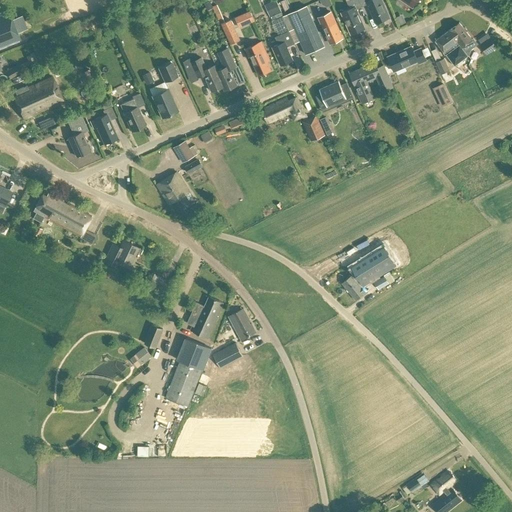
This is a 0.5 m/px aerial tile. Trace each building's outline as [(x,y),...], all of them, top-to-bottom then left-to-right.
[(276,0),(275,0),(270,2),(275,14),(281,11),(276,0)] [(284,0),(281,2),(285,11),(290,9),(285,0),(284,0)] [(331,0),(314,0),(317,11),(334,8),(331,0)] [(362,6),(359,0),(349,0),(347,1),(350,8),(341,12),(351,34),(365,28),(356,9),(362,6)] [(359,0),(362,6),(367,4),(376,23),(390,17),(381,0),(359,0)] [(210,1),(204,4),(207,10),(213,7),(210,1)] [(325,46),(307,5),(288,13),(306,54),(325,46)] [(0,48),(20,41),(17,33),(11,19),(7,9),(0,12),(0,48)] [(250,11),(235,17),(238,25),(253,18),(250,11)] [(319,16),(321,20),(331,43),(342,38),(336,22),(331,11),(319,16)] [(295,43),(300,41),(295,28),(288,13),(283,16),(295,43)] [(275,20),(281,34),(275,37),(278,44),(272,47),(281,65),(293,59),(287,46),(295,43),(283,16),(275,20)] [(225,22),(221,24),(227,36),(231,45),(237,42),(233,33),(236,32),(231,20),(225,22)] [(459,22),(450,30),(464,48),(464,49),(466,52),(477,43),(473,38),(472,39),(472,38),(459,22)] [(464,48),(450,30),(436,40),(448,57),(458,49),(460,52),(464,49),(464,48)] [(480,45),(486,55),(497,48),(490,38),(480,45)] [(270,60),(265,49),(261,41),(244,49),(248,58),(251,57),(259,75),(271,70),(267,62),(270,60)] [(414,51),(412,46),(388,56),(394,71),(418,60),(419,63),(427,60),(421,48),(414,51)] [(225,67),(218,70),(221,76),(219,77),(223,86),(224,90),(237,84),(230,69),(237,66),(228,47),(218,52),(225,67)] [(80,49),(69,54),(77,70),(87,66),(80,49)] [(218,70),(216,64),(207,68),(202,56),(191,61),(198,77),(205,74),(212,91),(223,86),(219,77),(221,76),(218,70)] [(445,58),(436,62),(441,73),(450,70),(445,58)] [(172,61),(158,67),(165,81),(178,76),(172,61)] [(378,67),(376,62),(350,73),(362,102),(374,97),(367,81),(378,76),(384,91),(393,87),(384,65),(378,67)] [(21,72),(17,64),(6,70),(10,78),(21,72)] [(150,70),(143,73),(147,82),(154,80),(150,70)] [(14,83),(23,79),(21,75),(12,79),(14,83)] [(63,101),(52,76),(27,87),(27,86),(15,91),(19,100),(16,101),(23,118),(63,101)] [(321,94),(316,96),(318,101),(322,109),(353,96),(347,82),(341,85),(339,81),(319,89),(321,94)] [(443,83),(434,87),(436,92),(445,88),(443,83)] [(178,110),(168,88),(152,96),(161,118),(178,110)] [(145,125),(138,107),(144,104),(139,93),(130,97),(132,101),(121,106),(124,112),(123,112),(132,131),(145,125)] [(305,113),(297,96),(289,100),(287,97),(276,102),(278,105),(273,107),(271,104),(265,107),(266,110),(263,112),(268,123),(292,112),(295,120),(302,116),(312,139),(324,134),(316,115),(309,118),(307,113),(305,113)] [(115,117),(110,107),(102,110),(104,115),(89,121),(93,129),(97,127),(104,143),(117,137),(109,120),(115,117)] [(229,123),(232,129),(250,120),(247,114),(229,123)] [(326,117),(320,119),(325,130),(331,128),(326,117)] [(77,156),(90,150),(82,133),(88,130),(84,120),(70,126),(73,135),(68,137),(77,156)] [(215,129),(217,136),(227,132),(224,125),(215,129)] [(201,135),(206,144),(214,139),(208,131),(201,135)] [(186,140),(173,147),(182,162),(195,156),(186,140)] [(185,167),(189,174),(203,166),(199,159),(185,167)] [(0,212),(1,213),(4,207),(4,206),(11,192),(0,186),(0,173),(0,172),(0,212)] [(157,184),(156,184),(169,205),(173,203),(178,212),(181,210),(191,204),(188,199),(192,197),(189,192),(177,172),(157,184)] [(41,194),(32,211),(36,213),(33,218),(40,222),(43,217),(44,216),(49,219),(48,220),(80,237),(84,229),(91,217),(92,216),(67,202),(67,203),(63,201),(63,200),(48,191),(47,193),(46,197),(41,194)] [(36,226),(33,232),(39,235),(42,229),(36,226)] [(103,262),(112,266),(114,267),(117,261),(129,267),(138,249),(123,241),(119,248),(112,244),(103,262)] [(394,261),(385,248),(354,267),(363,281),(394,261)] [(386,276),(390,283),(396,280),(391,272),(385,275),(386,276)] [(360,286),(351,276),(341,284),(356,301),(365,293),(371,288),(366,281),(360,286)] [(390,283),(386,276),(375,282),(380,290),(390,283)] [(160,277),(155,290),(166,294),(172,283),(160,277)] [(208,297),(204,305),(196,302),(187,323),(192,325),(190,330),(207,338),(218,315),(217,315),(222,303),(208,297)] [(256,332),(243,308),(228,316),(240,340),(256,332)] [(152,324),(144,344),(156,348),(163,329),(152,324)] [(180,361),(165,397),(188,406),(202,370),(203,367),(204,367),(211,349),(192,341),(185,338),(177,359),(180,361)] [(235,343),(212,355),(220,369),(243,357),(235,343)] [(135,354),(130,358),(138,367),(142,363),(152,356),(145,347),(135,354)] [(199,383),(195,392),(204,395),(207,387),(199,383)] [(138,446),(138,456),(149,456),(149,446),(138,446)] [(443,491),(445,494),(432,505),(437,511),(447,511),(462,500),(453,488),(449,491),(447,488),(457,481),(449,472),(447,473),(446,472),(431,483),(439,494),(443,491)] [(416,477),(406,484),(411,491),(412,492),(422,485),(423,487),(424,489),(428,486),(427,484),(425,481),(420,475),(416,477)] [(395,497),(398,503),(404,498),(401,493),(395,497)]
